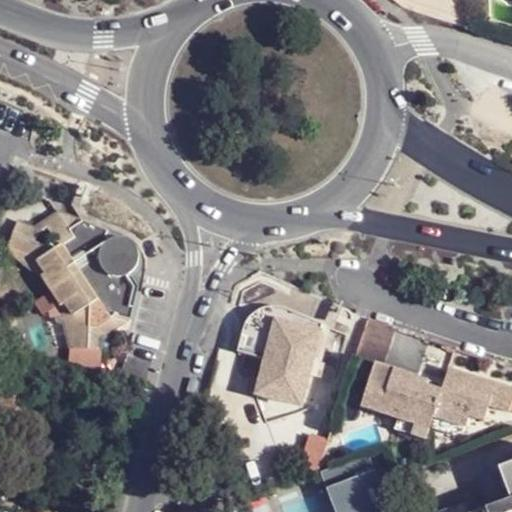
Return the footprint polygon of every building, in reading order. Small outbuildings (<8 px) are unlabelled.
[(61,213),(47,222),(50,226),(63,247),(77,239),(72,229),(61,213)] [(44,230),(19,221),(9,248),(38,260),(48,275),(44,277),(62,308),(67,306),(75,319),(67,350),(93,356),(98,332),(116,322),(133,327),(142,291),(133,278),(134,278),(135,277),(136,277),(137,277),(137,276),(138,275),(139,275),(140,274),(141,273),(142,272),(142,271),(143,270),(144,269),(144,268),(144,267),(145,267),(145,266),(145,265),(146,264),(146,263),(146,262),(146,261),(146,260),(146,259),(146,258),(146,257),(146,256),(146,255),(146,254),(145,254),(145,253),(145,252),(144,251),(144,250),(143,249),(143,248),(142,248),(142,247),(142,246),(141,246),(141,245),(140,245),(139,244),(138,243),(137,242),(136,242),(135,241),(134,241),(133,240),(132,240),(131,240),(130,240),(129,239),(128,239),(127,239),(126,239),(125,239),(124,239),(123,239),(122,239),(121,239),(120,240),(119,240),(118,241),(117,241),(116,241),(111,238),(112,231),(86,221),(72,229),(77,239),(63,247),(50,226),(44,230)] [(397,327),(369,316),(356,358),(374,363),(385,367),(397,327)] [(310,360),(317,331),(288,324),(285,339),(278,338),(274,339),(270,343),(268,347),(258,385),(276,390),(273,398),(299,405),(313,361),(310,360)] [(385,367),(374,363),(361,407),(424,424),(429,405),(439,408),(444,390),(415,381),(417,376),(385,367)] [(511,384),(450,367),(444,390),(439,408),(437,415),(470,424),(473,414),(488,418),(492,403),(511,409),(511,384)] [(13,412),(18,388),(0,384),(0,381),(0,380),(0,379),(0,444),(12,448),(22,415),(13,412)] [(439,408),(429,405),(424,424),(433,427),(437,415),(439,408)] [(470,424),(437,415),(433,427),(466,436),(470,424)] [(294,483),(319,474),(329,444),(308,438),(294,483)] [(511,511),(511,466),(500,471),(511,502),(488,510),(483,496),(438,511),(511,511)]
